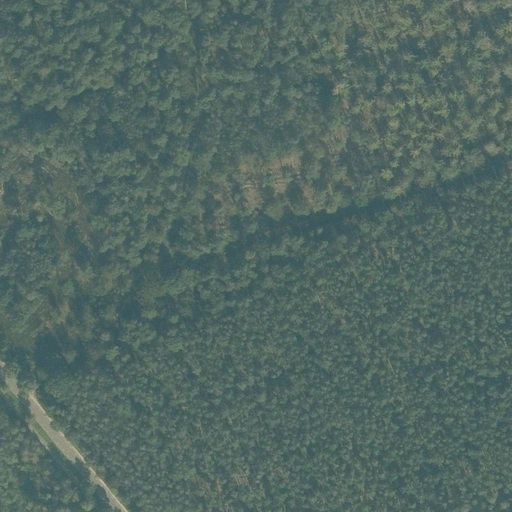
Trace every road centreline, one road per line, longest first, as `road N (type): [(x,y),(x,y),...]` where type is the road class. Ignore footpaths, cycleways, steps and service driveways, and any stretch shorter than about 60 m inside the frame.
road 1 (track): [(10,404),(69,363),(175,251),(205,70),(183,0)]
road 2 (track): [(511,162),(175,251)]
road 3 (tertiary): [(118,511),(0,366)]
